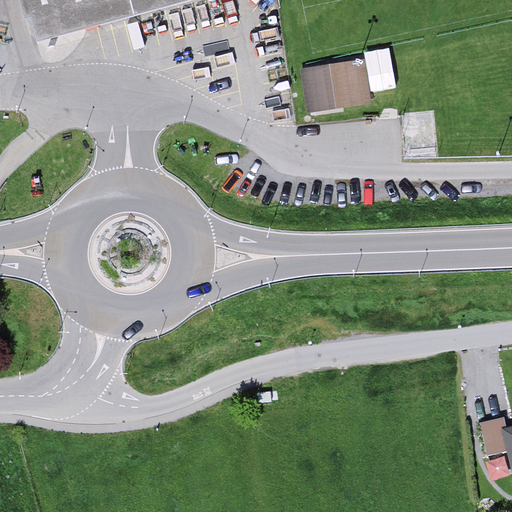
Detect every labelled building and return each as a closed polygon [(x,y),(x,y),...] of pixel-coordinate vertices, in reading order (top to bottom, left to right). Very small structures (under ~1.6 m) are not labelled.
[(15,0),(26,41),(184,0),(15,0)] [(374,89),(398,84),(389,44),(366,49),(374,89)] [(356,54),(292,66),(301,112),(365,100),(356,54)] [(258,393),(258,401),(271,400),(270,392),(258,393)] [(511,434),(503,436),(511,479),(511,434)]
